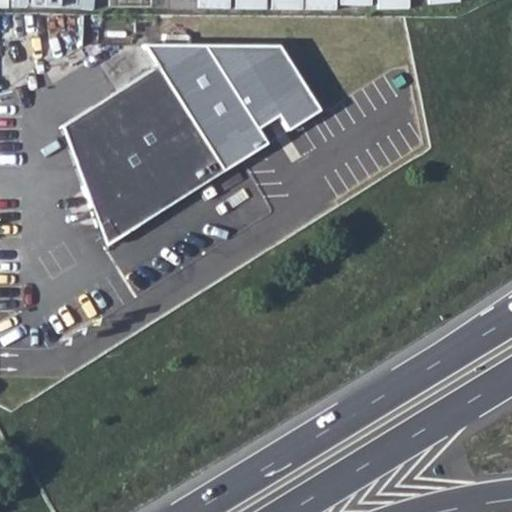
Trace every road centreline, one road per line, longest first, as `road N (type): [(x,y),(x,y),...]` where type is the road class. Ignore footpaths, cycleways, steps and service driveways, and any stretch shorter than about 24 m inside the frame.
road 1 (trunk): [(511,314),(190,511)]
road 2 (trunk): [(285,511),(511,372)]
